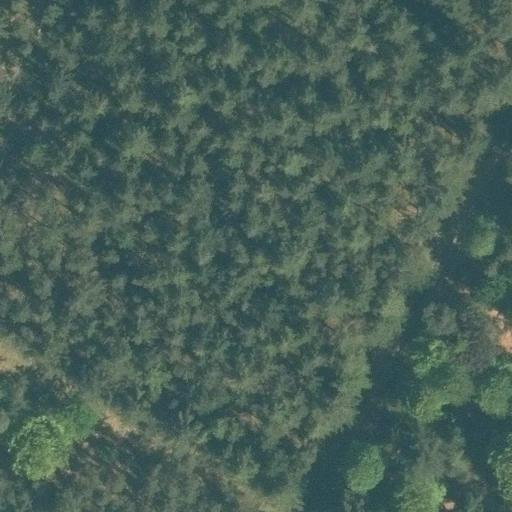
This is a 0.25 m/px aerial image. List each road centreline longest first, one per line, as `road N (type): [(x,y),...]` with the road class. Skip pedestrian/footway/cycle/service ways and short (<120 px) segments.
road 1 (track): [(296,511),(511,115)]
road 2 (track): [(298,508),(0,344)]
